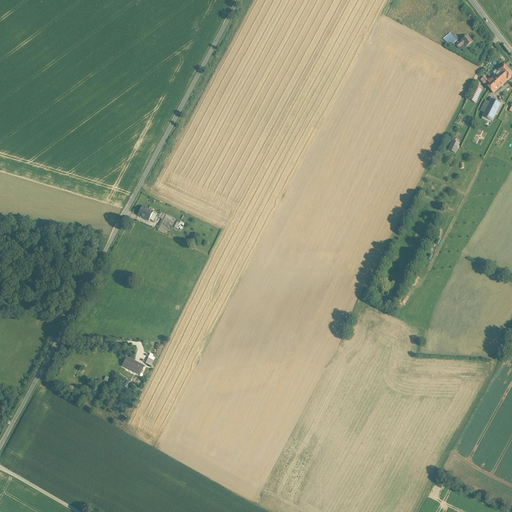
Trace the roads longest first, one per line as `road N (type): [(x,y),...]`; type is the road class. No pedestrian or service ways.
road 1 (unclassified): [(238,0),(0,445)]
road 2 (track): [(495,362),(417,511)]
